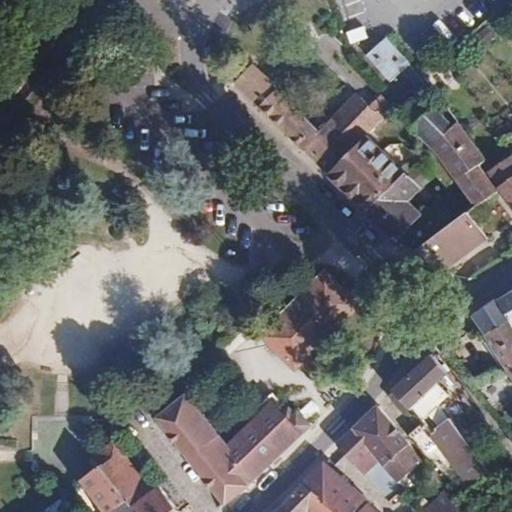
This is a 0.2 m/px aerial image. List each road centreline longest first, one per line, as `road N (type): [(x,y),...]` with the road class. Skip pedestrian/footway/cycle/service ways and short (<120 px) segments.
road 1 (tertiary): [(401,277),(208,94),(197,78),(188,23)]
road 2 (tertiary): [(245,511),(373,380),(393,330),(401,277)]
